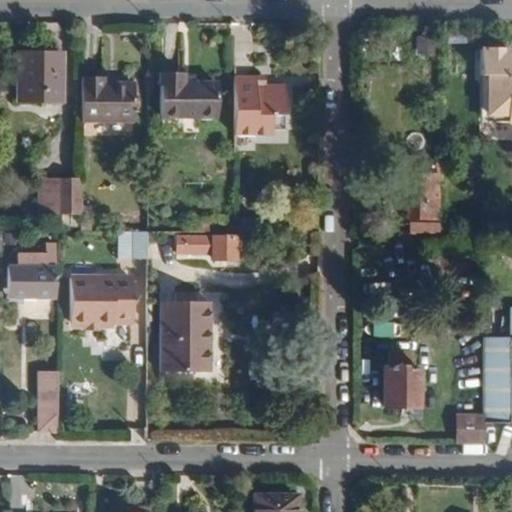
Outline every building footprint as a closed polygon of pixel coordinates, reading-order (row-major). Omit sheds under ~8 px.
[(18,55),(18,103),(60,103),(61,55),(18,55)] [(511,55),(495,55),(495,81),(502,81),(502,127),(511,127),(511,55)] [(216,85),(184,84),(184,76),(161,76),(161,119),(216,119),(216,85)] [(284,116),(284,88),(265,87),(264,78),(234,78),(234,138),(271,137),(271,117),(284,116)] [(133,122),(133,86),(104,85),(104,80),(82,79),(82,122),(133,122)] [(447,98),(445,127),(472,129),(474,101),(447,98)] [(441,219),(440,167),(407,168),(407,200),(402,200),(401,211),(408,211),(407,220),(441,219)] [(81,207),(81,181),(58,181),(57,215),(57,217),(80,217),(81,207)] [(92,233),(93,210),(90,210),(90,207),(81,207),(80,217),(80,232),(92,233)] [(208,233),(208,221),(190,220),(189,233),(208,233)] [(454,230),(447,222),(440,222),(440,235),(454,235),(454,230)] [(148,259),(148,233),(116,233),(116,259),(148,259)] [(233,238),(177,238),(176,256),(210,257),(210,267),(232,267),(233,238)] [(8,268),(8,297),(54,298),(55,245),(45,244),(44,254),(17,253),(17,268),(8,268)] [(72,278),(71,324),(131,324),(131,280),(72,278)] [(160,305),(159,374),(208,374),(208,305),(160,305)] [(511,339),(483,339),(482,415),(455,415),(455,443),(485,443),(485,425),(511,424),(511,339)] [(419,409),(419,370),(383,370),(383,408),(411,409),(419,409)] [(56,435),(57,376),(39,376),(38,434),(56,435)] [(419,421),(419,409),(411,409),(411,421),(419,421)] [(254,497),(254,511),(297,511),(297,497),(254,497)]
